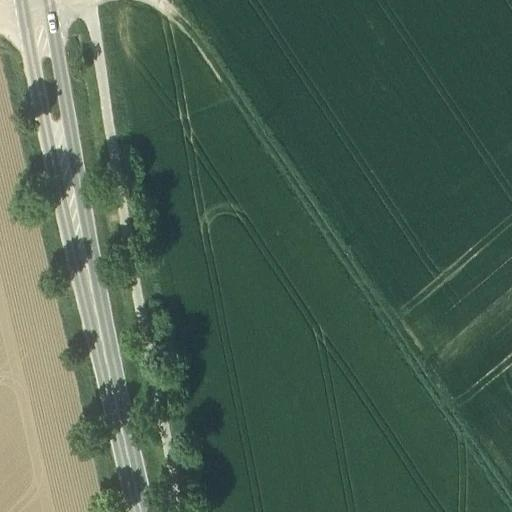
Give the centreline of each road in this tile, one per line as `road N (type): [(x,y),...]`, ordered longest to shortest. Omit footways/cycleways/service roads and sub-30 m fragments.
road 1 (track): [(511,506),(190,22),(143,0)]
road 2 (secondary): [(149,511),(38,0)]
